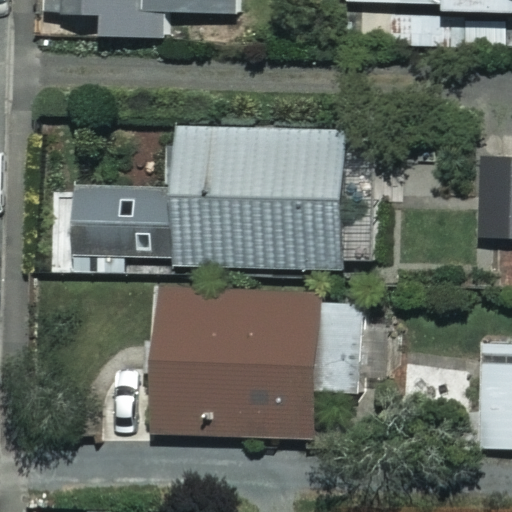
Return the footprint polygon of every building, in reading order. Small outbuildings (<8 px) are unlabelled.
[(55,0),(56,25),(115,24),(116,45),(175,44),(175,17),(250,16),(249,0),(55,0)] [(448,0),(357,0),(357,10),(449,9),(448,0)] [(511,0),(461,0),(462,24),(511,23),(511,0)] [(355,136),(185,136),(186,274),(355,274),(355,136)] [(511,169),(488,170),(489,243),(511,242),(511,169)] [(174,192),(84,191),(84,266),(174,266),(174,192)] [(333,303),(161,300),(158,440),(331,443),(333,303)] [(511,348),(489,349),(492,455),(511,454),(511,348)]
